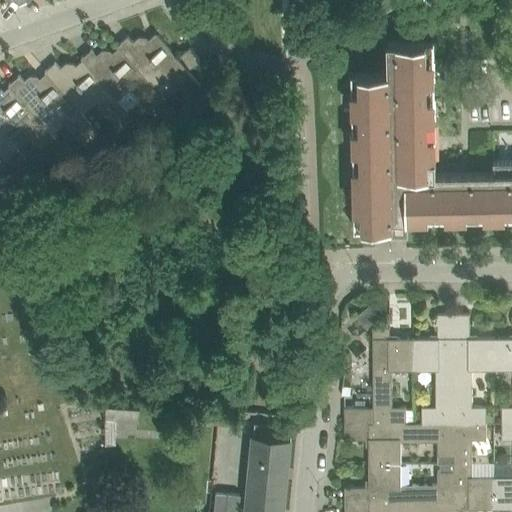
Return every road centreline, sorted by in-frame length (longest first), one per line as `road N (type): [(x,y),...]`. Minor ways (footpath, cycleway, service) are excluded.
road 1 (residential): [(303,511),(327,274),(511,273)]
road 2 (residential): [(0,41),(117,0)]
